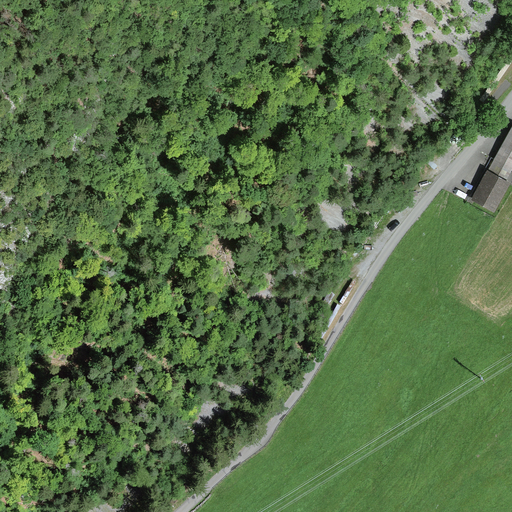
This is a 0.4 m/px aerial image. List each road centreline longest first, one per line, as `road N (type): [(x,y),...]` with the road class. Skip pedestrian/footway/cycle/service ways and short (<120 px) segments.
road 1 (residential): [(179,511),(271,424),(384,252),(511,95)]
road 2 (track): [(123,0),(104,67),(25,217),(0,358)]
